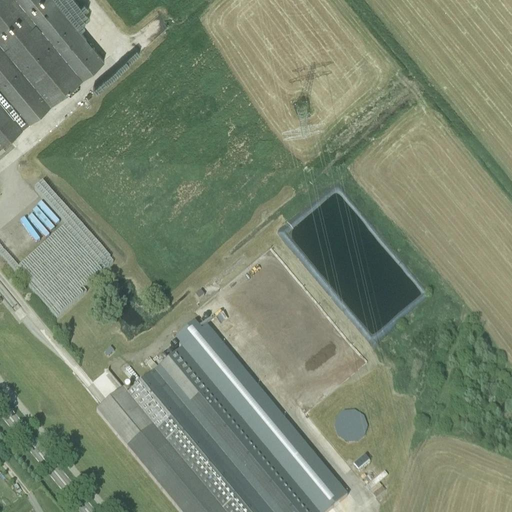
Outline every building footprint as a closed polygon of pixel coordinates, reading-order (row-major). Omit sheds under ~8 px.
[(0,0),(0,146),(104,61),(54,0),(0,0)] [(69,0),(63,3),(68,15),(74,13),(69,0)] [(65,228),(68,224),(49,206),(45,210),(65,228)] [(200,292),(195,297),(199,301),(204,297),(200,292)] [(329,511),(347,497),(208,329),(202,334),(194,324),(173,342),(181,351),(128,396),(123,390),(96,413),(178,511),(329,511)] [(110,349),(104,354),(108,358),(114,353),(110,349)] [(376,425),(377,421),(376,417),(375,412),(373,408),(370,404),(366,401),(362,400),(358,398),(353,398),(349,398),(345,400),(341,402),(338,404),(335,408),(332,413),(331,417),(331,421),(331,426),(333,431),(335,434),(338,438),(341,440),(345,442),(349,444),(355,444),(358,444),(363,442),(366,440),(370,437),(373,433),(375,430),(376,425)] [(358,473),(369,463),(364,458),(353,467),(358,473)]
